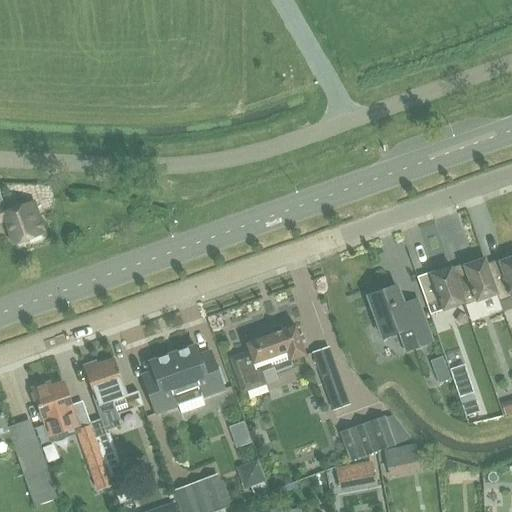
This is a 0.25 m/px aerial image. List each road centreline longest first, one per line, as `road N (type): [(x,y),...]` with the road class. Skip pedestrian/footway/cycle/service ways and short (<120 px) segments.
road 1 (tertiary): [(0,308),(511,122)]
road 2 (residential): [(511,174),(0,357)]
road 3 (unclassified): [(0,164),(227,163),(511,64)]
